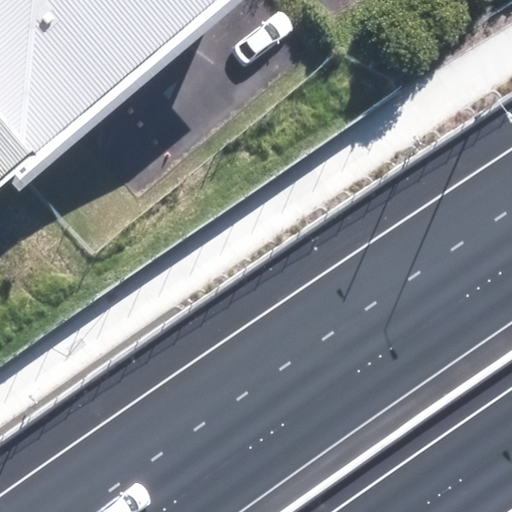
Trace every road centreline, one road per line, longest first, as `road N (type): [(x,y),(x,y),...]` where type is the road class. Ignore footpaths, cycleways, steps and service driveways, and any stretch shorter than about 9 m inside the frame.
road 1 (motorway): [(158,511),(511,269)]
road 2 (motorway): [(511,438),(407,511)]
